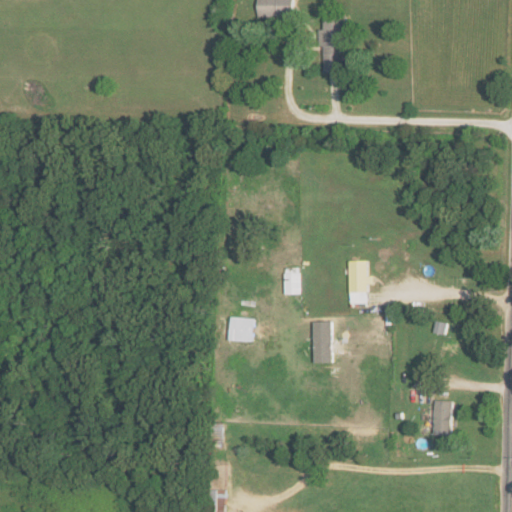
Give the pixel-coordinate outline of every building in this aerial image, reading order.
[(259,0),(260,17),(296,16),(295,0),(259,0)] [(349,15),(325,15),(326,72),(350,71),(349,15)] [(352,303),(372,302),(372,276),(370,276),(370,260),(351,260),(352,303)] [(303,272),(287,272),(287,294),(303,293),(303,272)] [(254,342),(257,318),(233,316),(230,339),(254,342)] [(435,332),(447,335),(450,323),(438,320),(435,332)] [(455,400),(437,400),(436,434),(454,435),(455,400)] [(227,511),(228,489),(210,489),(209,511),(227,511)]
